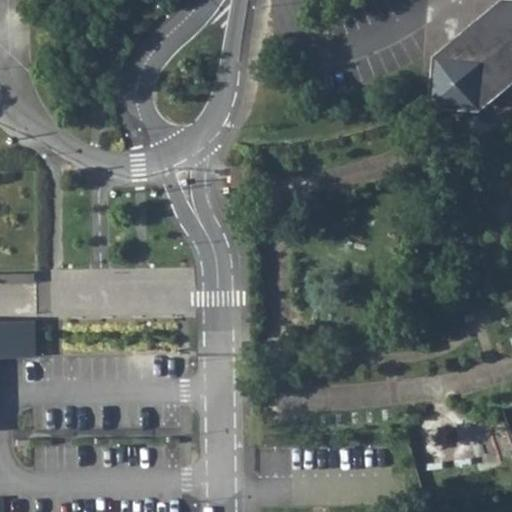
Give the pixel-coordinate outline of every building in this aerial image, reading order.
[(503,1),(437,58),(483,64),(478,108),(511,81),(511,35),(508,31),(504,16),(503,1)] [(511,2),(503,1),(504,16),(508,31),(511,35),(511,2)] [(437,58),(434,103),(478,108),(483,64),(437,58)] [(232,168),(232,186),(243,186),(243,168),(232,168)] [(0,271),(0,282),(35,282),(35,272),(0,271)] [(0,357),(37,356),(36,320),(0,320),(0,357)]
